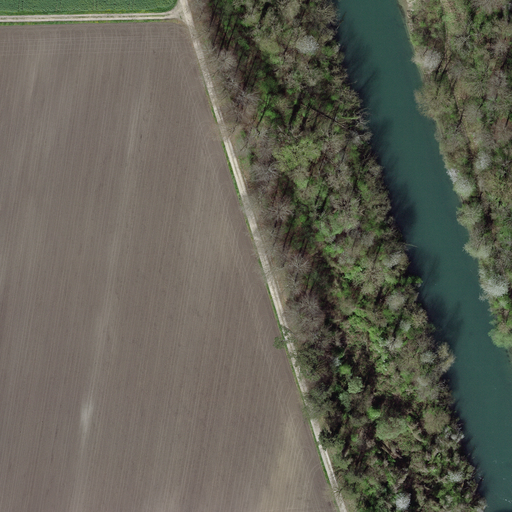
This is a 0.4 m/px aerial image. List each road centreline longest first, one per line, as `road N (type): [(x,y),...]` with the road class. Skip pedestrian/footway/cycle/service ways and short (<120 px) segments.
road 1 (track): [(185,9),(349,511)]
road 2 (track): [(185,9),(0,18)]
